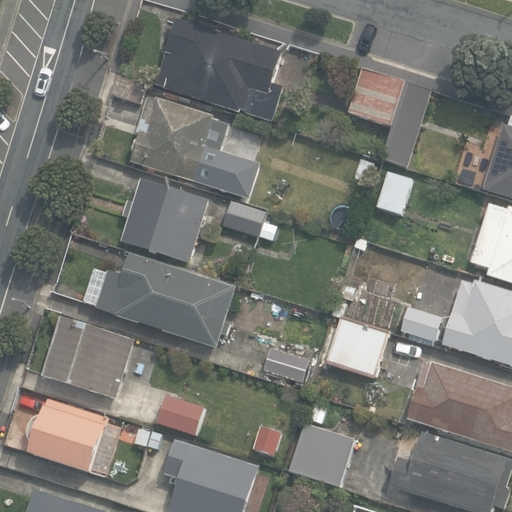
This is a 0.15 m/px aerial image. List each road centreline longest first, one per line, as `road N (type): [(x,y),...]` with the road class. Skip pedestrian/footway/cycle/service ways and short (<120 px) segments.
road 1 (residential): [(0,244),(75,0)]
road 2 (residential): [(511,45),(368,0)]
